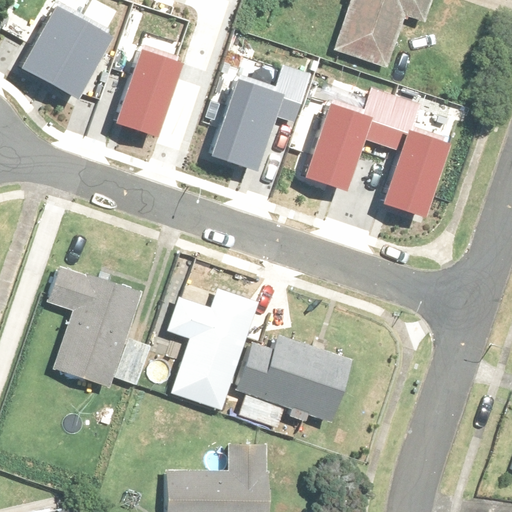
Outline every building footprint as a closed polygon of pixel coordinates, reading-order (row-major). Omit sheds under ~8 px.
[(109,0),(45,0),(35,34),(92,53),(109,0)] [(193,50),(203,19),(141,0),(114,91),(163,106),(181,47),(193,50)] [(211,0),(209,11),(233,17),(237,0),(211,0)] [(421,23),(428,0),(348,0),(333,50),(382,66),(398,16),(421,23)] [(397,128),(309,101),(304,116),(283,109),(271,150),(292,156),(291,162),(379,188),(397,128)] [(48,369),(113,389),(116,379),(136,386),(149,343),(129,337),(143,293),(55,266),(44,300),(68,307),(48,369)] [(232,326),(211,319),(198,358),(219,365),(232,326)] [(269,348),(248,341),(233,388),(329,420),(351,355),(275,330),(269,348)] [(268,511),(270,487),(263,487),(264,444),(227,443),(226,468),(167,466),(165,511),(268,511)]
